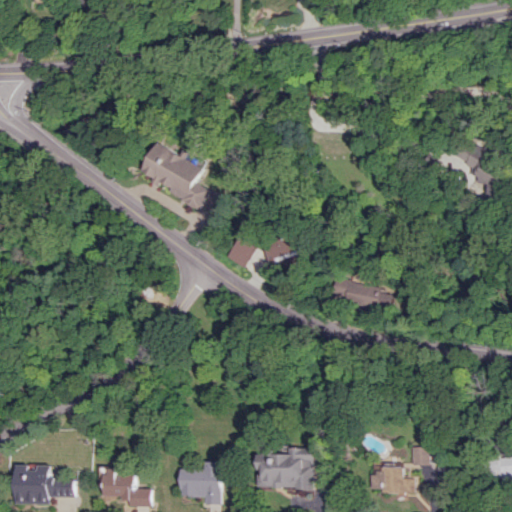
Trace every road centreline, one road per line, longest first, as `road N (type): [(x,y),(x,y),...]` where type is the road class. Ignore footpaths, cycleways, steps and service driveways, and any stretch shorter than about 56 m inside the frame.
road 1 (tertiary): [(16,123),(284,318),(358,342),(511,360)]
road 2 (secondary): [(511,9),(46,72)]
road 3 (residential): [(0,441),(121,374),(203,263)]
